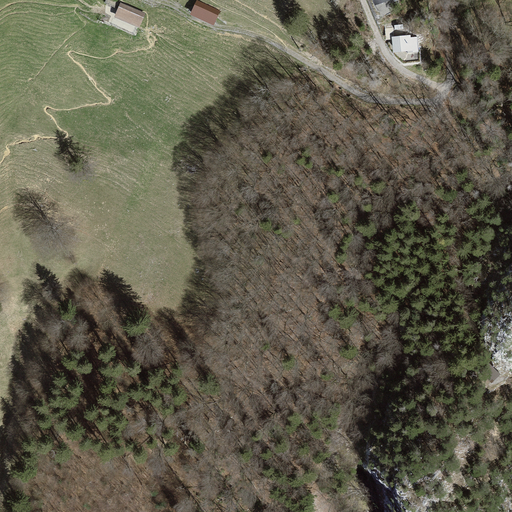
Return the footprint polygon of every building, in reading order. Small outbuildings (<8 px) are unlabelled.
[(114,1),(108,0),(106,0),(104,4),(116,9),(119,2),(117,1),(114,1)] [(221,11),(197,1),(190,16),(214,26),(221,11)] [(146,14),(120,3),(114,18),(139,29),(146,14)] [(406,29),(393,31),(396,50),(407,48),(408,52),(418,51),(416,36),(410,37),(410,33),(406,33),(406,29)] [(501,375),(489,364),(480,374),(491,385),(501,375)]
